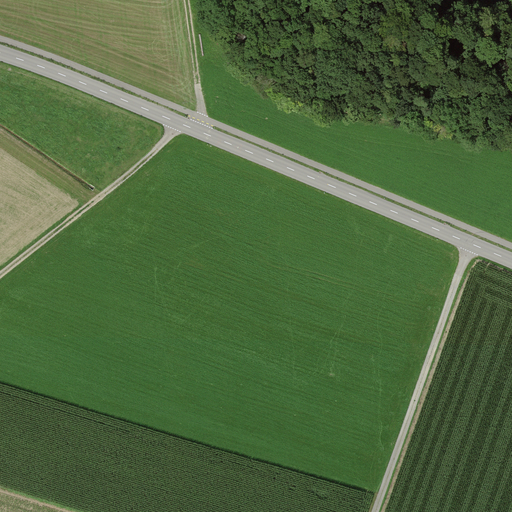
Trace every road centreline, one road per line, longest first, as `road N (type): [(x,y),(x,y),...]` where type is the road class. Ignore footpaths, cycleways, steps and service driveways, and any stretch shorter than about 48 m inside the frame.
road 1 (tertiary): [(0,52),(511,260)]
road 2 (track): [(377,511),(471,243)]
road 3 (track): [(0,276),(152,155),(180,123)]
